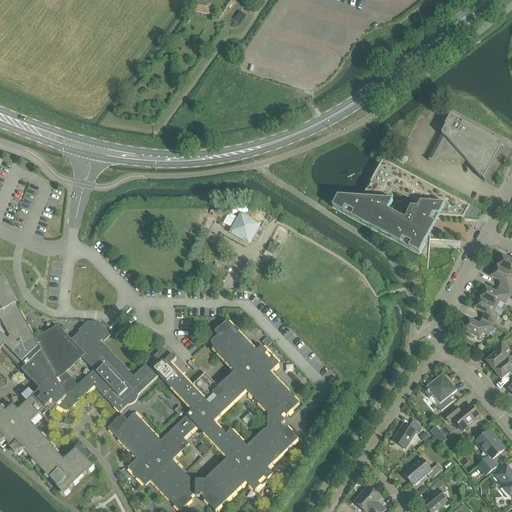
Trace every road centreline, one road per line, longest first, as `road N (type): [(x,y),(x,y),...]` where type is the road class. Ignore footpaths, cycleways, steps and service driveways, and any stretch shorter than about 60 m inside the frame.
road 1 (primary): [(91,148),(189,160),(283,138),(384,80),(487,0)]
road 2 (residential): [(360,464),(420,371),(447,349)]
